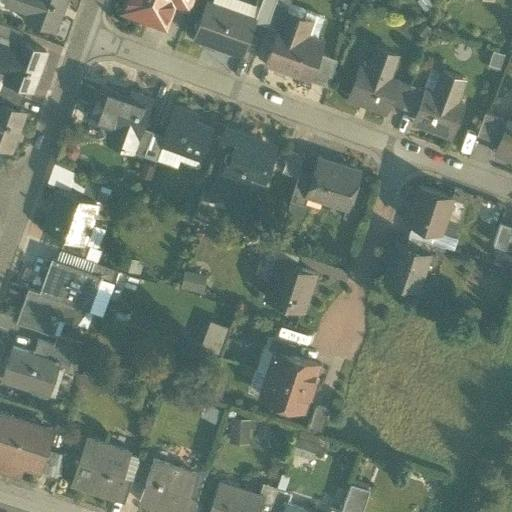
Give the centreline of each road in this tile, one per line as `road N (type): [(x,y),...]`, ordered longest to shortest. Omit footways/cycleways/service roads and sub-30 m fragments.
road 1 (residential): [(83,36),(397,151)]
road 2 (residential): [(397,151),(339,336)]
road 3 (residential): [(22,200),(83,36)]
road 4 (residential): [(397,151),(511,192)]
